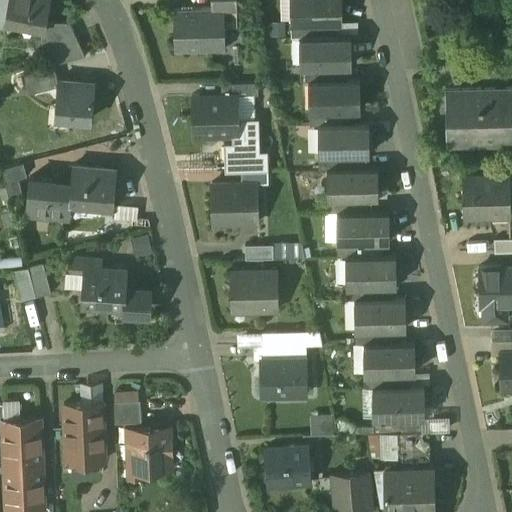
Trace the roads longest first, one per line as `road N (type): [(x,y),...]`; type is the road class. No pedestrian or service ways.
road 1 (residential): [(480,511),(395,67),(395,27)]
road 2 (residential): [(104,0),(148,136),(198,357)]
road 3 (residential): [(0,367),(198,357)]
road 4 (residential): [(198,357),(231,511)]
